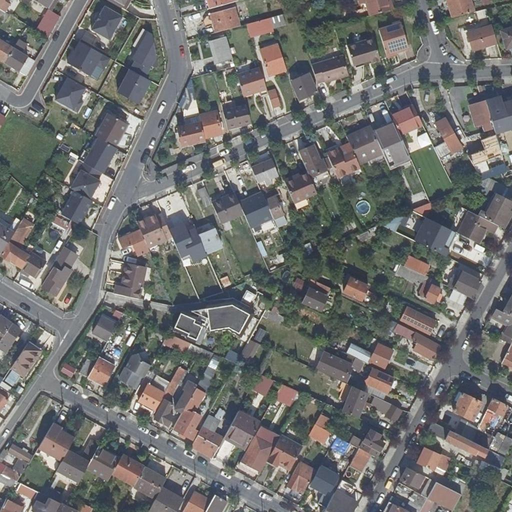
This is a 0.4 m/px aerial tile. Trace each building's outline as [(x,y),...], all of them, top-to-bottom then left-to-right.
[(107,0),(126,9),(130,0),(107,0)] [(235,1),(234,0),(206,0),(209,9),(235,1)] [(371,16),(366,0),(358,0),(365,18),(367,17),(371,16)] [(386,0),(387,0),(386,0),(366,0),(371,16),(392,9),(389,0),(386,0)] [(446,0),(452,17),(474,12),(470,0),(446,0)] [(122,17),(104,7),(92,29),(109,39),(122,17)] [(46,17),(38,32),(48,38),(61,16),(47,8),(43,15),(46,17)] [(211,14),(216,33),(223,31),(239,27),(234,8),(211,14)] [(478,19),(489,16),(486,8),(475,11),(476,15),(478,19)] [(0,20),(4,23),(9,14),(4,12),(0,18),(0,20)] [(285,25),(282,15),(269,18),(273,29),(285,25)] [(363,31),(370,29),(367,17),(365,18),(334,27),(339,44),(350,41),(355,39),(364,37),(363,31)] [(249,38),(273,30),(273,29),(269,18),(245,25),(249,38)] [(401,24),(381,31),(390,56),(412,50),(401,24)] [(473,51),(497,43),(492,26),(467,33),(473,51)] [(506,49),(511,46),(511,27),(501,31),(506,49)] [(145,74),(163,38),(141,28),(124,64),(145,74)] [(0,59),(4,62),(13,48),(0,39),(0,36),(0,37),(0,36),(0,59)] [(215,64),(232,59),(225,36),(208,42),(215,64)] [(23,51),(27,43),(19,38),(14,46),(23,51)] [(371,63),(380,60),(373,39),(347,47),(353,66),(370,60),(371,63)] [(101,54),(79,41),(67,62),(89,75),(101,54)] [(269,76),(286,70),(278,44),(260,50),(269,76)] [(34,61),(13,48),(4,62),(26,75),(34,61)] [(342,56),(312,66),(317,83),(324,81),(325,82),(348,75),(342,56)] [(354,68),(371,63),(370,60),(353,66),(354,68)] [(128,69),(116,92),(139,104),(152,82),(128,69)] [(261,96),(268,94),(268,93),(260,69),(237,76),(243,95),(254,92),(254,90),(259,89),(261,96)] [(299,100),(318,91),(309,73),(291,82),(299,100)] [(55,100),(74,111),(86,88),(67,78),(55,100)] [(275,91),(268,93),(268,94),(273,108),(280,106),(275,91)] [(487,95),(484,95),(486,101),(498,98),(496,92),(487,95)] [(484,95),(468,100),(470,106),(486,101),(484,95)] [(498,98),(486,101),(492,121),(507,116),(501,97),(498,98)] [(184,111),(185,120),(199,116),(195,99),(189,100),(184,111)] [(486,101),(470,106),(476,128),(485,125),(487,130),(494,128),(492,121),(486,101)] [(246,105),(223,112),(227,128),(251,122),(246,105)] [(413,105),(391,114),(395,123),(400,134),(422,124),(413,105)] [(216,112),(199,116),(201,122),(205,138),(221,134),(216,112)] [(115,149),(129,126),(109,113),(94,136),(97,137),(115,149)] [(186,126),(201,122),(199,116),(185,120),(186,126)] [(441,133),(443,135),(446,141),(434,147),(440,159),(461,148),(445,119),(436,124),(441,133)] [(182,145),(205,140),(205,138),(201,122),(186,126),(177,128),(178,132),(179,137),(182,145)] [(400,134),(395,123),(374,132),(381,148),(387,146),(402,139),(400,134)] [(367,160),(383,153),(381,148),(374,132),(371,125),(362,129),(355,132),(346,136),(352,148),(359,164),(367,160)] [(416,136),(421,148),(431,143),(426,132),(416,136)] [(104,173),(118,151),(115,149),(97,137),(82,160),(104,173)] [(395,164),(410,157),(402,139),(387,146),(395,164)] [(327,169),(323,159),(321,160),(319,157),(315,148),(314,145),(299,152),(306,167),(305,167),(308,172),(310,177),(316,175),(327,169)] [(359,177),(363,175),(351,148),(329,158),(332,167),(339,181),(347,178),(341,164),(351,159),(359,177)] [(371,166),(386,160),(383,153),(367,160),(368,163),(370,162),(371,166)] [(327,169),(332,167),(329,158),(328,157),(323,159),(327,169)] [(254,167),(251,159),(248,160),(251,168),(252,168),(258,182),(264,179),(266,185),(272,182),(271,179),(279,175),(272,159),(254,167)] [(88,198),(104,173),(82,160),(67,185),(74,189),(88,198)] [(330,175),(327,169),(316,175),(318,181),(330,175)] [(308,172),(300,175),(293,179),(292,176),(284,179),(294,203),(317,193),(310,177),(308,172)] [(505,187),(489,179),(476,183),(479,185),(489,190),(493,192),(500,195),(505,187)] [(487,195),(489,190),(479,185),(477,190),(487,195)] [(204,207),(212,204),(212,203),(210,198),(205,187),(197,191),(204,207)] [(78,224),(93,201),(88,198),(74,189),(60,212),(78,224)] [(262,191),(238,202),(243,212),(244,214),(251,229),(274,219),(266,200),(262,191)] [(212,203),(227,197),(224,192),(210,198),(212,203)] [(511,210),(508,208),(511,201),(500,195),(493,192),(490,200),(493,202),(487,214),(481,211),(479,216),(498,225),(503,228),(511,210)] [(229,220),(244,214),(243,212),(238,202),(236,197),(235,193),(227,197),(212,203),(212,204),(221,224),(229,220)] [(284,215),(275,196),(266,200),(274,219),(284,215)] [(184,242),(164,197),(155,201),(162,216),(172,238),(175,246),(184,242)] [(357,211),(366,211),(366,203),(357,203),(357,211)] [(421,223),(424,217),(412,210),(403,214),(414,219),(421,223)] [(494,234),(498,225),(479,216),(470,211),(458,233),(478,243),(486,230),(494,234)] [(403,219),(411,223),(414,219),(403,214),(380,224),(389,228),(391,226),(390,225),(403,219)] [(167,240),(172,238),(162,216),(157,218),(155,215),(137,223),(140,230),(144,239),(149,249),(167,241),(167,240)] [(0,224),(9,230),(11,226),(0,218),(0,224)] [(445,256),(456,233),(428,218),(416,242),(445,256)] [(233,229),(229,220),(221,224),(225,233),(233,229)] [(1,254),(22,267),(31,253),(34,248),(30,245),(24,253),(15,247),(28,227),(20,222),(14,233),(2,252),(1,254)] [(0,250),(2,252),(14,233),(9,230),(0,224),(0,250)] [(199,235),(198,234),(197,235),(205,253),(206,253),(221,246),(214,228),(213,229),(199,235)] [(122,249),(144,239),(140,230),(118,240),(122,249)] [(360,243),(371,237),(368,230),(356,236),(360,243)] [(52,271),(42,286),(55,294),(71,269),(69,268),(78,254),(64,246),(63,249),(55,262),(50,269),(52,271)] [(47,262),(31,253),(22,267),(21,269),(37,278),(47,262)] [(121,286),(119,285),(116,285),(115,293),(138,298),(145,266),(126,262),(121,286)] [(421,274),(400,264),(396,274),(416,284),(417,281),(421,274)] [(472,298),(481,281),(463,272),(454,289),(472,298)] [(417,281),(423,284),(427,276),(421,273),(421,274),(417,281)] [(433,304),(435,299),(439,292),(443,284),(427,276),(423,284),(421,289),(422,290),(419,296),(433,304)] [(344,291),(362,300),(369,286),(351,277),(344,291)] [(321,311),(331,289),(313,280),(303,302),(321,311)] [(463,306),(468,296),(454,289),(448,299),(463,306)] [(241,300),(250,305),(255,295),(246,290),(241,300)] [(207,292),(198,296),(200,301),(203,300),(210,298),(207,292)] [(276,295),(264,317),(282,326),(286,319),(279,315),(286,301),(276,295)] [(233,301),(206,304),(210,332),(227,330),(240,336),(254,312),(233,301)] [(135,319),(139,311),(123,304),(119,312),(135,319)] [(511,316),(497,309),(493,316),(511,325),(506,334),(504,333),(500,339),(511,345),(511,342),(511,316)] [(113,315),(120,319),(123,314),(116,311),(113,315)] [(193,323),(195,317),(182,311),(173,330),(187,336),(186,339),(194,343),(202,327),(193,323)] [(0,340),(12,323),(0,315),(0,340)] [(93,333),(108,341),(116,326),(102,318),(93,333)] [(413,326),(429,334),(434,325),(426,320),(425,322),(417,319),(413,326)] [(386,334),(392,337),(394,332),(398,323),(393,321),(386,334)] [(12,323),(0,340),(0,347),(6,352),(21,330),(12,323)] [(441,346),(399,324),(398,323),(394,332),(404,337),(417,343),(413,350),(433,360),(441,346)] [(237,364),(247,345),(235,338),(224,358),(237,364)] [(179,347),(187,351),(188,350),(191,344),(182,340),(179,347)] [(511,342),(511,345),(502,363),(511,368),(511,342)] [(41,351),(28,343),(11,368),(24,376),(41,351)] [(378,343),(371,359),(369,363),(385,370),(393,350),(378,343)] [(202,357),(204,350),(191,344),(188,350),(202,357)] [(349,354),(359,358),(361,354),(362,351),(352,347),(349,354)] [(204,350),(202,357),(211,361),(214,354),(204,350)] [(351,375),(349,374),(353,364),(323,351),(315,369),(347,384),(351,375)] [(131,355),(124,368),(125,368),(140,376),(144,378),(145,378),(151,366),(141,360),(138,354),(131,355)] [(359,358),(369,363),(371,359),(361,354),(359,358)] [(211,362),(215,365),(219,357),(215,355),(211,362)] [(115,367),(98,358),(95,364),(88,378),(104,387),(115,367)] [(79,373),(88,378),(95,364),(87,360),(79,373)] [(64,363),(61,373),(72,377),(76,367),(64,363)] [(198,387),(208,391),(216,369),(206,365),(198,387)] [(185,370),(179,367),(172,379),(165,392),(171,396),(185,370)] [(134,387),(140,376),(125,368),(119,379),(134,387)] [(394,376),(376,368),(371,377),(370,380),(368,382),(388,391),(394,376)] [(12,387),(19,375),(12,371),(5,382),(12,387)] [(266,394),(273,380),(259,374),(252,387),(266,394)] [(139,402),(155,410),(162,399),(165,393),(149,385),(151,381),(145,378),(144,378),(136,394),(142,397),(139,402)] [(7,392),(10,386),(2,381),(0,384),(0,390),(10,396),(11,395),(7,392)] [(192,386),(193,384),(188,381),(187,383),(189,384),(175,410),(182,413),(196,388),(192,386)] [(279,388),(301,398),(304,394),(281,384),(279,388)] [(347,396),(350,386),(343,384),(340,394),(347,396)] [(361,417),(369,391),(350,386),(342,411),(361,417)] [(193,429),(195,426),(201,415),(195,412),(205,394),(196,389),(174,429),(193,440),(198,431),(193,429)] [(0,411),(10,397),(10,396),(0,390),(0,411)] [(462,393),(454,411),(474,421),(482,403),(462,393)] [(283,433),(304,444),(309,435),(315,424),(317,421),(326,403),(319,400),(316,399),(304,394),(301,398),(283,433)] [(321,394),(319,400),(326,403),(333,406),(335,400),(321,394)] [(174,405),(162,399),(155,410),(152,417),(169,426),(174,416),(169,414),(174,405)] [(377,409),(387,414),(393,404),(382,399),(377,409)] [(503,416),(508,406),(493,399),(482,420),(487,423),(495,427),(501,415),(503,416)] [(329,418),(335,407),(333,406),(326,403),(317,421),(315,424),(324,428),(329,418)] [(394,405),(393,404),(387,414),(383,422),(392,427),(395,422),(396,423),(401,416),(399,415),(402,410),(394,405)] [(214,406),(209,415),(221,421),(226,412),(220,409),(214,406)] [(260,423),(239,411),(224,438),(246,449),(260,423)] [(482,432),(487,423),(482,420),(478,429),(482,432)] [(485,457),(489,450),(472,441),(433,422),(428,431),(476,455),(477,453),(485,457)] [(53,423),(38,448),(61,462),(68,450),(74,438),(59,429),(61,427),(53,423)] [(325,443),(331,432),(324,428),(315,424),(309,435),(325,443)] [(224,438),(202,427),(191,447),(213,459),(224,438)] [(367,433),(359,448),(371,454),(376,457),(384,443),(378,439),(380,434),(371,429),(368,434),(367,433)] [(489,450),(495,439),(489,436),(489,435),(482,432),(478,429),(472,441),(489,450)] [(257,432),(242,460),(258,469),(260,464),(264,466),(267,462),(277,443),(257,432)] [(304,444),(283,433),(277,443),(267,462),(277,468),(279,465),(289,471),(304,444)] [(498,454),(507,437),(498,433),(495,439),(489,450),(498,454)] [(351,444),(337,436),(330,449),(344,457),(351,444)] [(511,444),(511,439),(507,437),(498,454),(501,456),(505,458),(511,446),(511,444)] [(98,447),(99,445),(92,441),(82,458),(68,450),(61,462),(57,470),(79,482),(87,468),(98,447)] [(15,481),(17,482),(32,456),(27,453),(22,451),(13,446),(9,452),(18,457),(17,458),(21,459),(19,461),(21,462),(15,473),(5,468),(2,474),(15,481)] [(87,468),(108,480),(112,473),(120,459),(98,447),(87,468)] [(359,448),(359,447),(349,466),(361,472),(371,454),(359,448)] [(425,447),(417,463),(443,476),(451,460),(425,447)] [(0,464),(8,452),(4,449),(0,455),(0,464)] [(41,457),(34,453),(29,462),(36,466),(41,457)] [(112,473),(134,485),(144,467),(122,455),(120,459),(112,473)] [(475,460),(471,468),(475,469),(495,478),(501,467),(505,458),(501,456),(496,466),(482,461),(481,463),(475,460)] [(296,490),(297,489),(304,494),(316,471),(301,464),(289,486),(296,490)] [(134,487),(155,499),(161,488),(166,479),(144,467),(134,485),(134,487)] [(509,471),(501,467),(495,478),(503,482),(509,471)] [(418,488),(424,476),(408,468),(401,480),(418,488)] [(319,503),(326,507),(335,491),(338,485),(335,483),(338,477),(325,469),(317,482),(328,488),(325,495),(323,494),(319,503)] [(2,474),(0,473),(0,481),(12,487),(15,481),(2,474)] [(25,474),(21,483),(32,489),(38,492),(43,495),(48,485),(25,474)] [(440,476),(437,482),(455,491),(458,485),(440,476)] [(487,492),(508,502),(511,493),(511,486),(503,482),(495,478),(487,492)] [(431,479),(423,495),(428,498),(430,494),(436,482),(431,479)] [(430,494),(455,506),(461,494),(455,491),(437,482),(436,482),(430,494)] [(460,482),(458,485),(455,491),(461,494),(466,485),(460,482)] [(176,511),(183,500),(161,488),(155,499),(148,511),(150,511),(176,511)] [(36,497),(38,492),(32,489),(26,501),(32,504),(34,500),(36,497)] [(355,502),(335,491),(326,507),(323,511),(345,511),(347,510),(350,511),(355,502)] [(205,511),(208,507),(211,501),(194,492),(183,511),(205,511)] [(413,511),(414,511),(415,511),(420,511),(428,498),(423,495),(416,492),(407,507),(410,509),(409,511),(402,508),(404,504),(392,497),(383,511),(413,511)] [(511,511),(511,493),(508,502),(502,511),(511,511)] [(220,511),(226,501),(218,497),(217,496),(217,497),(214,495),(211,501),(208,507),(205,511),(220,511)] [(33,511),(35,511),(57,511),(61,504),(49,498),(46,505),(40,502),(41,500),(39,499),(38,501),(33,511)] [(21,511),(24,508),(6,499),(5,501),(0,511),(21,511)]
